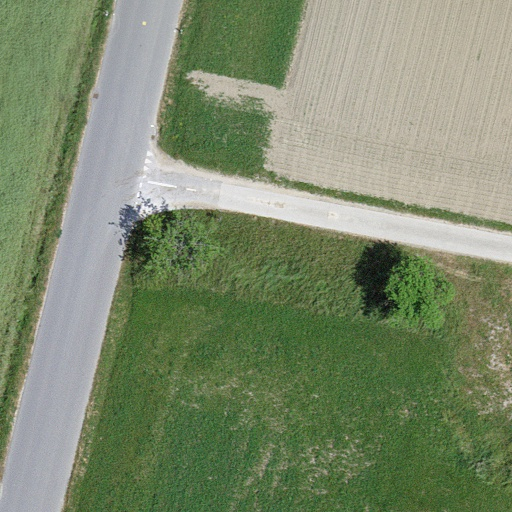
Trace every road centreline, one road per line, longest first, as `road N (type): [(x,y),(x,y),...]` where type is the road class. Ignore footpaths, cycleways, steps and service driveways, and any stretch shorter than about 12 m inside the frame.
road 1 (tertiary): [(145,0),(25,511)]
road 2 (track): [(103,176),(511,249)]
